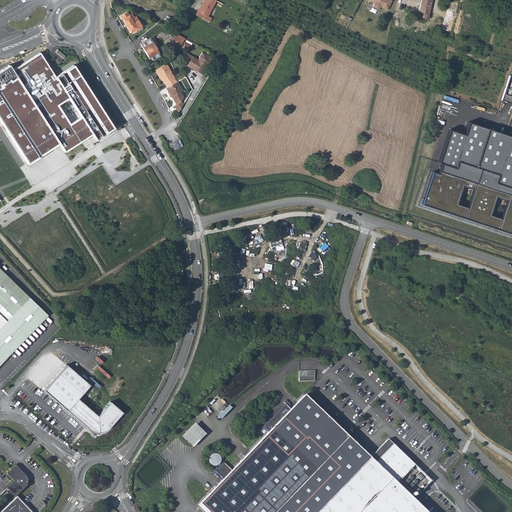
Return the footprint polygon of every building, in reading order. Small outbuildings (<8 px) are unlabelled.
[(203,0),(203,1),(205,2),(197,15),(210,22),(213,18),(208,16),(216,0),(203,0)] [(366,0),(374,4),(372,7),(378,10),(380,7),(387,10),(392,1),(389,0),(366,0)] [(423,17),(428,19),(431,0),(421,0),(419,12),(424,13),(423,17)] [(196,14),(197,15),(205,2),(203,1),(196,14)] [(126,27),(130,33),(134,31),(141,26),(135,16),(133,17),(131,14),(128,15),(126,12),(120,16),(125,24),(126,24),(127,26),(126,27)] [(172,21),(177,24),(180,18),(175,15),(172,21)] [(164,33),(171,37),(173,38),(175,34),(167,29),(164,33)] [(173,38),(170,40),(181,45),(185,38),(175,34),(173,38)] [(140,44),(146,53),(155,47),(155,46),(150,39),(150,38),(140,44)] [(160,56),(155,47),(146,53),(148,57),(149,56),(152,60),(160,56)] [(58,50),(56,52),(63,59),(65,57),(58,50)] [(197,59),(186,52),(179,56),(181,62),(200,74),(210,58),(201,53),(197,59)] [(14,70),(11,66),(0,71),(0,116),(29,161),(58,143),(64,152),(87,138),(90,141),(105,132),(69,75),(57,83),(39,53),(14,70)] [(173,77),(165,64),(155,69),(154,70),(158,78),(160,77),(164,83),(166,87),(175,82),(173,77)] [(182,90),(176,81),(175,82),(166,87),(165,88),(167,91),(166,92),(169,97),(170,97),(174,104),(173,105),(177,113),(181,106),(179,102),(182,97),(180,92),(182,90)] [(511,96),(504,94),(501,101),(511,104),(511,96)] [(511,137),(468,123),(464,135),(448,130),(437,163),(441,165),(437,174),(432,173),(420,205),(511,235),(511,137)] [(118,143),(121,150),(129,146),(126,139),(118,143)] [(182,146),(178,139),(170,143),(174,150),(182,146)] [(0,328),(1,330),(15,316),(0,302),(0,264),(0,263),(0,328)] [(0,302),(15,316),(1,330),(0,328),(0,367),(50,316),(0,267),(0,302)] [(91,385),(69,365),(47,391),(90,429),(94,431),(97,432),(101,432),(103,432),(107,431),(111,428),(125,412),(113,402),(101,416),(80,399),(91,385)] [(314,371),(298,371),(299,381),(314,381),(314,371)] [(290,380),(283,386),(298,400),(304,394),(290,380)] [(424,511),(412,500),(395,484),(413,465),(387,440),(369,459),(303,396),(290,409),(269,432),(232,470),(223,479),(199,504),(206,511),(424,511)] [(264,427),(269,432),(290,409),(285,404),(264,427)] [(194,423),(182,436),(193,447),(205,434),(194,423)] [(215,452),(209,459),(215,465),(222,459),(215,452)] [(215,471),(223,479),(232,470),(223,462),(217,468),(216,466),(216,465),(215,466),(214,466),(213,466),(213,467),(216,470),(215,471)] [(33,511),(23,501),(18,496),(29,485),(30,483),(30,480),(29,478),(17,465),(14,468),(9,473),(17,480),(9,488),(10,489),(12,490),(10,493),(12,501),(0,511),(33,511)] [(413,465),(395,484),(412,500),(430,482),(413,465)]
